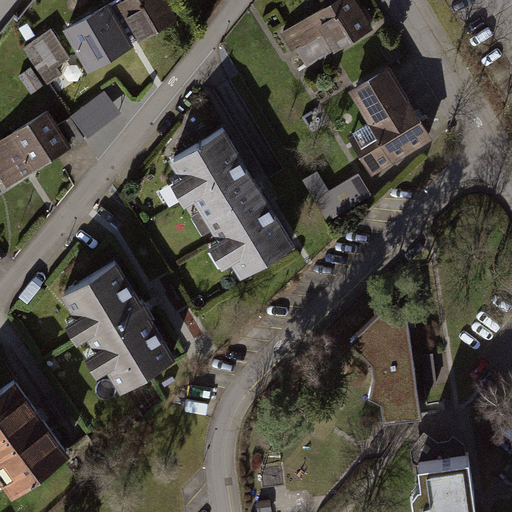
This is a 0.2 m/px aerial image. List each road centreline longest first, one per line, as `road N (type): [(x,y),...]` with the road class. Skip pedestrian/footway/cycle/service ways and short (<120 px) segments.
road 1 (residential): [(484,145),(235,393),(216,456),(224,511)]
road 2 (residential): [(0,293),(241,0)]
road 3 (residential): [(484,145),(396,0)]
